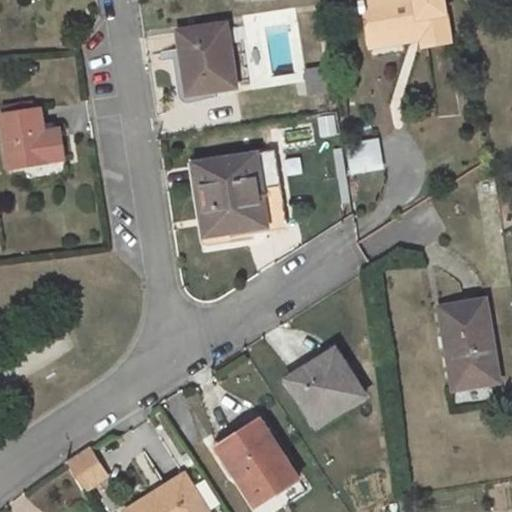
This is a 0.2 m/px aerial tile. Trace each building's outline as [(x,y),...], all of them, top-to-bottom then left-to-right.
[(355,0),(350,0),(353,17),(357,17),(361,42),(412,34),(413,43),(414,51),(442,46),(434,0),(389,0),(390,8),(357,13),(356,3),(355,0)] [(389,0),(377,0),(356,3),(357,13),(390,8),(389,0)] [(176,93),(222,85),(211,24),(166,32),(176,93)] [(412,34),(361,42),(362,52),(413,43),(412,34)] [(318,72),(293,76),(297,100),(322,96),(318,72)] [(319,136),(338,135),(336,114),(317,116),(319,136)] [(0,168),(27,165),(19,116),(0,118),(0,168)] [(379,137),(345,141),(349,173),(383,169),(379,137)] [(239,162),(251,229),(270,227),(260,159),(239,162)] [(251,229),(239,162),(185,171),(195,238),(251,229)] [(458,386),(496,376),(476,299),(434,311),(444,354),(450,352),(458,386)] [(307,433),(350,406),(323,362),(280,390),(307,433)] [(198,455),(234,511),(251,511),(280,494),(266,471),(259,475),(236,440),(221,449),(217,444),(198,455)] [(86,491),(110,477),(91,445),(67,460),(86,491)] [(189,511),(171,486),(132,511),(189,511)]
